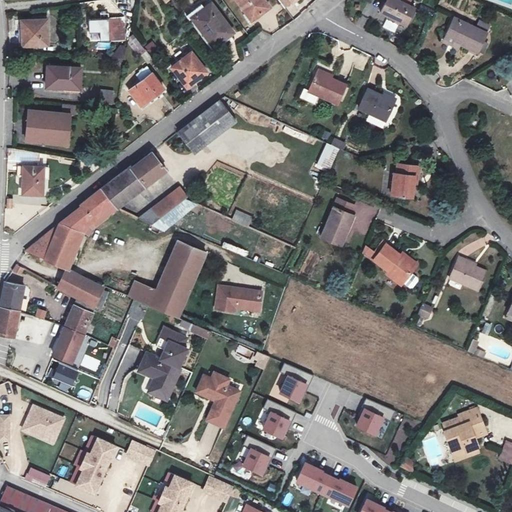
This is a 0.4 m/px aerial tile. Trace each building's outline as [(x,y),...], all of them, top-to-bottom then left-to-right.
[(268,9),(261,0),(234,0),(249,22),(268,9)] [(409,1),(407,0),(393,0),(384,17),(402,26),(399,31),(410,35),(421,13),(407,5),(409,1)] [(231,33),(209,4),(187,20),(196,33),(200,30),(212,46),(231,33)] [(122,26),(121,5),(96,7),(97,27),(122,26)] [(44,40),(44,16),(20,16),(20,39),(44,40)] [(492,38),(458,23),(451,39),(466,45),(465,48),(483,57),(492,38)] [(153,41),(145,45),(150,57),(158,53),(153,41)] [(203,69),(190,52),(170,67),(184,85),(203,69)] [(78,57),(44,57),(44,78),(78,78),(78,57)] [(319,65),(316,71),(331,77),(334,72),(319,65)] [(331,77),(316,71),(308,89),(305,88),(301,95),(314,101),(318,94),(337,104),(346,84),(331,77)] [(161,90),(149,73),(125,91),(138,108),(161,90)] [(112,76),(99,76),(99,92),(111,92),(112,76)] [(362,104),(371,109),(388,116),(396,99),(383,92),(370,85),(362,104)] [(241,92),(236,86),(230,92),(234,98),(241,92)] [(385,88),(383,92),(396,99),(398,94),(385,88)] [(75,94),(61,93),(59,108),(25,102),(20,130),(57,136),(62,108),(68,109),(72,110),(75,94)] [(237,121),(221,99),(200,116),(217,137),(237,121)] [(68,109),(62,108),(57,136),(63,137),(68,109)] [(385,124),(388,116),(371,109),(368,116),(385,124)] [(217,137),(200,116),(179,131),(196,153),(217,137)] [(331,143),(337,145),(340,139),(334,136),(331,143)] [(340,139),(337,145),(340,147),(344,148),(347,142),(340,139)] [(315,167),(329,172),(339,148),(325,143),(315,167)] [(102,189),(114,204),(118,208),(167,170),(152,151),(132,168),(131,166),(102,189)] [(417,169),(418,160),(398,157),(397,165),(391,165),(388,188),(409,192),(411,177),(411,168),(417,169)] [(44,167),(18,164),(17,177),(23,177),(22,194),(42,195),(44,167)] [(141,219),(154,225),(163,218),(188,198),(190,196),(182,187),(141,219)] [(27,252),(67,268),(69,269),(84,236),(88,228),(91,224),(114,204),(102,189),(81,205),(82,207),(59,225),(27,252)] [(334,196),(331,204),(318,236),(339,245),(352,213),(350,212),(353,203),(334,196)] [(349,230),(367,236),(378,207),(360,200),(349,230)] [(231,220),(247,227),(252,216),(235,209),(231,220)] [(170,221),(163,218),(154,225),(163,230),(170,221)] [(178,240),(150,305),(179,317),(208,253),(178,240)] [(412,261),(385,243),(379,253),(367,245),(362,253),(400,278),(412,261)] [(464,255),(457,252),(448,274),(475,285),(483,268),(475,264),(462,260),(464,255)] [(476,259),(464,255),(462,260),(475,264),(476,259)] [(25,269),(18,266),(13,272),(21,275),(25,269)] [(67,268),(58,288),(78,296),(97,305),(105,287),(69,269),(67,268)] [(20,311),(25,286),(6,282),(1,308),(20,311)] [(264,291),(220,284),(216,307),(227,309),(228,305),(237,307),(261,311),(264,291)] [(97,305),(78,296),(66,325),(85,333),(97,305)] [(428,302),(420,297),(415,307),(424,312),(428,302)] [(0,334),(16,336),(20,311),(1,308),(0,311),(0,334)] [(45,318),(46,309),(37,308),(36,317),(45,318)] [(45,345),(50,319),(22,313),(16,339),(45,345)] [(191,322),(184,320),(182,325),(188,328),(191,322)] [(196,324),(193,330),(210,337),(212,332),(196,324)] [(72,362),(85,333),(66,325),(53,354),(72,362)] [(162,348),(158,357),(161,358),(169,340),(165,338),(170,329),(165,327),(157,345),(162,348)] [(169,340),(161,358),(179,367),(188,349),(184,347),(188,338),(170,329),(165,338),(169,340)] [(240,344),(236,351),(248,358),(252,351),(240,344)] [(264,369),(270,356),(256,350),(250,363),(264,369)] [(148,352),(141,365),(157,373),(155,377),(149,391),(167,399),(182,368),(179,367),(161,358),(158,357),(148,352)] [(72,391),(78,370),(50,362),(44,383),(72,391)] [(139,370),(155,377),(157,373),(141,365),(139,370)] [(288,367),(280,396),(304,402),(311,373),(288,367)] [(212,378),(204,374),(196,391),(204,394),(202,397),(215,402),(216,399),(218,401),(210,420),(223,426),(240,390),(227,384),(230,378),(215,371),(212,378)] [(83,387),(79,397),(88,400),(91,390),(83,387)] [(204,394),(196,391),(194,396),(212,405),(206,418),(210,420),(218,401),(216,399),(215,402),(202,397),(204,394)] [(385,418),(391,420),(394,409),(366,400),(364,406),(386,413),(385,418)] [(31,402),(19,432),(54,446),(66,416),(31,402)] [(285,438),(295,411),(272,402),(262,430),(285,438)] [(358,428),(379,435),(387,411),(367,404),(358,428)] [(491,428),(484,407),(466,414),(466,417),(469,423),(453,429),(450,430),(459,453),(472,448),(474,451),(483,448),(485,447),(482,438),(480,432),(491,428)] [(450,423),(453,429),(469,423),(466,417),(450,423)] [(494,433),(491,428),(480,432),(482,438),(494,433)] [(84,468),(77,484),(95,492),(116,444),(98,436),(91,452),(88,451),(81,466),(84,468)] [(254,439),(241,466),(262,476),(275,450),(254,439)] [(132,440),(126,453),(133,457),(139,443),(132,440)] [(498,459),(511,463),(511,442),(505,440),(498,459)] [(139,443),(133,457),(148,463),(155,449),(139,443)] [(485,452),(483,448),(474,451),(472,448),(459,453),(462,459),(485,452)] [(412,458),(406,466),(418,473),(418,461),(412,458)] [(351,506),(360,484),(304,461),(295,483),(351,506)] [(66,478),(71,469),(62,463),(56,473),(66,478)] [(25,478),(47,485),(51,474),(29,467),(25,478)] [(163,502),(158,511),(180,511),(193,482),(175,474),(169,487),(166,486),(159,501),(163,502)] [(204,491),(211,494),(217,479),(210,476),(204,491)] [(211,494),(227,501),(234,487),(217,479),(211,494)] [(269,483),(267,491),(275,493),(277,485),(269,483)] [(0,502),(0,511),(65,511),(7,487),(0,502)] [(400,511),(365,498),(359,511),(400,511)]
